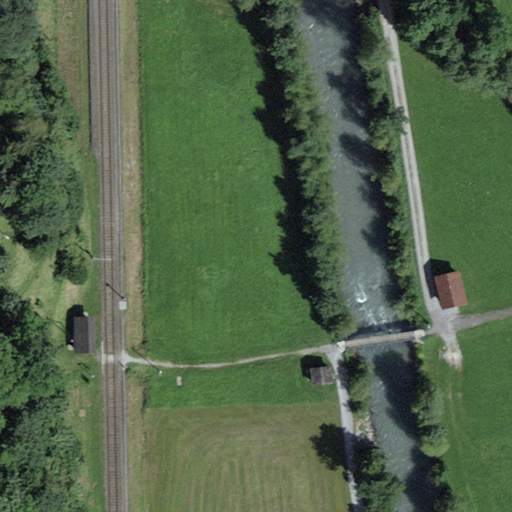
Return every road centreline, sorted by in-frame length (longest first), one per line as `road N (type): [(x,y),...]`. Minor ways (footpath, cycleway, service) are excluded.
road 1 (track): [(385,0),(442,328)]
road 2 (track): [(360,511),(336,346)]
